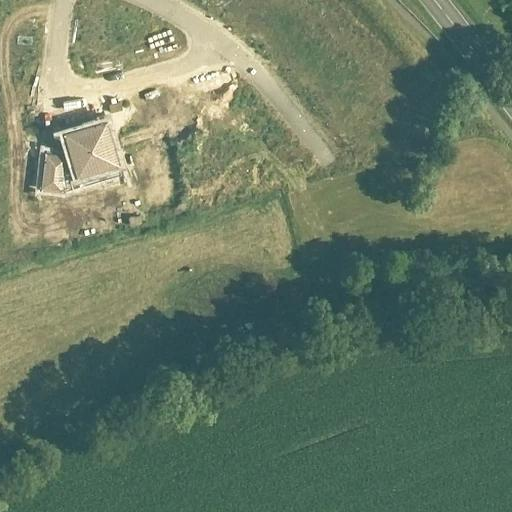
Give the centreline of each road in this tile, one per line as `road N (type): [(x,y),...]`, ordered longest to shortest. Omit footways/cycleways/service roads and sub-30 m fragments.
road 1 (track): [(0,466),(200,366),(297,328),(410,301),(511,290)]
road 2 (residential): [(67,0),(54,105),(222,44)]
road 3 (residential): [(222,44),(330,151)]
road 4 (secondary): [(511,106),(429,0)]
